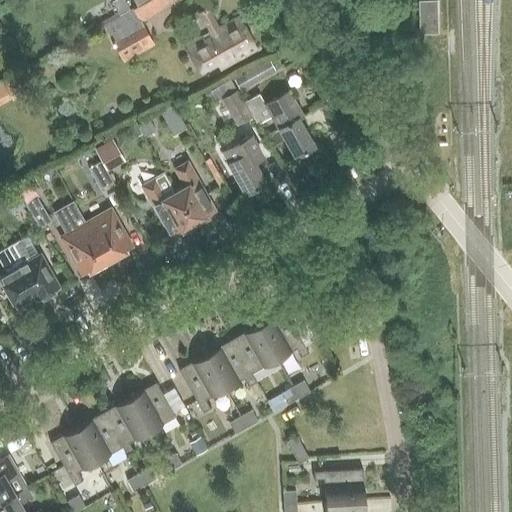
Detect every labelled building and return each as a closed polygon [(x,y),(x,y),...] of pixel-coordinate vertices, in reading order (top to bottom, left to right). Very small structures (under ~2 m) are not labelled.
[(123,0),(114,0),(112,1),(119,15),(129,10),(123,0)] [(436,32),(435,0),(417,0),(418,32),(436,32)] [(186,44),(201,71),(216,62),(220,68),(256,47),(239,16),(218,27),(208,7),(199,11),(210,31),(186,44)] [(155,45),(141,21),(134,8),(104,26),(124,62),(155,45)] [(269,58),(234,77),(242,91),(277,72),(269,58)] [(27,69),(0,84),(0,106),(12,99),(13,101),(38,87),(27,69)] [(231,79),(208,90),(215,103),(224,99),(237,126),(253,117),(239,91),(237,92),(231,79)] [(313,144),(298,116),(303,114),(289,88),(264,102),(278,127),(263,135),(268,143),(284,135),(294,154),(313,144)] [(271,117),(259,94),(246,101),(258,124),(271,117)] [(188,128),(175,107),(162,115),(175,136),(188,128)] [(248,133),(220,149),(227,160),(226,161),(243,192),(263,181),(251,160),(260,155),(248,133)] [(126,161),(113,140),(97,150),(110,171),(126,161)] [(112,182),(99,159),(87,166),(100,189),(112,182)] [(184,184),(174,189),(192,222),(212,210),(185,160),(174,166),(184,184)] [(169,234),(192,222),(174,189),(164,172),(142,184),(169,234)] [(30,183),(18,189),(27,205),(41,229),(52,222),(30,183)] [(0,194),(10,212),(25,204),(16,186),(0,194)] [(73,202),(54,213),(65,234),(60,237),(82,273),(106,259),(85,222),(85,223),(73,202)] [(109,208),(85,222),(106,259),(130,245),(109,208)] [(27,253),(19,238),(7,244),(36,294),(34,295),(37,298),(58,286),(39,253),(30,258),(27,253)] [(0,247),(0,261),(6,272),(0,275),(0,291),(2,295),(7,292),(15,305),(34,295),(36,294),(7,244),(0,247)] [(283,306),(258,321),(277,356),(294,346),(299,354),(307,349),(283,306)] [(251,371),(277,356),(258,321),(231,336),(251,371)] [(255,379),(251,371),(231,336),(206,351),(225,385),(242,376),(247,384),(255,379)] [(211,405),(206,396),(225,385),(206,351),(177,367),(202,410),(211,405)] [(305,377),(293,384),(299,394),(311,388),(305,377)] [(155,380),(129,395),(148,429),(175,414),(155,380)] [(287,401),(299,394),(293,384),(281,390),(287,401)] [(130,440),(148,429),(129,395),(102,410),(121,445),(126,453),(135,448),(130,440)] [(253,406),(241,413),(247,424),(259,417),(253,406)] [(216,408),(197,418),(209,441),(228,432),(216,408)] [(97,459),(121,445),(102,410),(77,425),(97,459)] [(235,430),(247,424),(241,413),(229,419),(235,430)] [(0,428),(0,430),(8,448),(28,439),(18,420),(0,428)] [(83,478),(78,470),(97,459),(77,425),(50,440),(74,483),(83,478)] [(308,455),(296,433),(286,438),(298,460),(308,455)] [(199,436),(189,443),(196,455),(207,449),(199,436)] [(176,451),(164,458),(169,468),(181,461),(176,451)] [(0,500),(12,493),(5,480),(18,473),(6,453),(0,457),(0,500)] [(144,483),(157,476),(150,465),(138,473),(144,483)] [(364,496),(362,465),(313,468),(314,478),(323,478),(324,498),(364,496)] [(144,483),(138,473),(126,479),(133,490),(144,483)] [(25,485),(12,493),(0,500),(0,511),(40,511),(38,507),(29,511),(23,511),(18,503),(31,495),(25,485)] [(296,502),(296,489),(283,490),(284,502),(296,502)] [(72,511),(73,511),(85,506),(78,494),(66,501),(72,511)] [(324,498),(325,511),(365,511),(364,496),(324,498)] [(284,502),(284,511),(296,511),(296,502),(284,502)]
